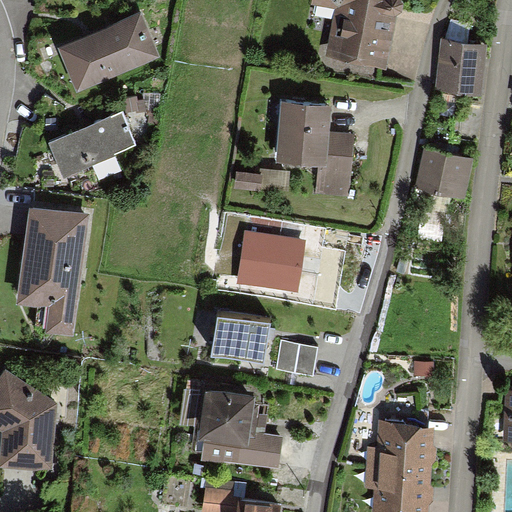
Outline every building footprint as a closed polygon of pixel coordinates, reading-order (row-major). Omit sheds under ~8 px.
[(327,52),(387,63),(398,6),(403,2),(403,0),(310,0),(311,1),(336,6),(327,52)] [(142,7),(59,41),(78,87),(160,53),(142,7)] [(442,34),(437,87),(483,92),(489,38),(442,34)] [(332,99),(281,95),(276,156),(319,159),(316,194),(350,196),(355,130),(330,128),(332,99)] [(122,108),(50,136),(64,173),(116,152),(115,149),(135,141),(122,108)] [(425,143),(417,186),(465,195),(474,153),(425,143)] [(260,170),(236,168),(235,185),(288,189),(290,167),(260,165),(260,170)] [(92,209),(30,200),(16,297),(50,302),(47,328),(75,332),(92,209)] [(309,237),(244,227),(236,280),(300,290),(309,237)] [(272,315),(218,306),(211,347),(264,356),(272,315)] [(318,344),(281,338),(276,368),(314,374),(318,344)] [(434,359),(414,359),(415,375),(434,374),(434,359)] [(0,423),(2,425),(0,449),(0,460),(52,465),(58,400),(6,363),(0,370),(0,423)] [(257,389),(206,381),(199,431),(205,432),(202,454),(278,465),(283,433),(257,429),(261,399),(256,399),(257,389)] [(435,418),(378,415),(376,442),(366,441),(364,485),(373,486),(371,511),(429,511),(430,497),(433,495),(434,481),(431,478),(432,457),(436,454),(437,441),(434,438),(435,418)] [(201,510),(214,511),(234,511),(237,494),(234,493),(234,487),(206,483),(201,510)] [(281,511),(283,499),(238,492),(237,494),(234,511),(281,511)]
